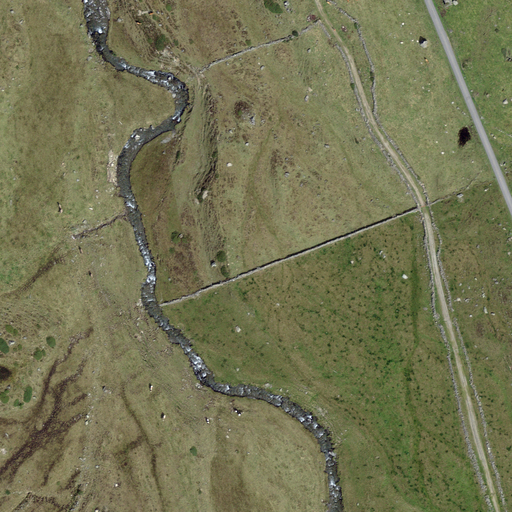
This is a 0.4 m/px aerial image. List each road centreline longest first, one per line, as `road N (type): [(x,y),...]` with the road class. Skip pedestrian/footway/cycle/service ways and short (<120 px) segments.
road 1 (track): [(321,0),(355,62),(374,126),(426,211),(498,511)]
road 2 (tertiary): [(430,0),(511,201)]
